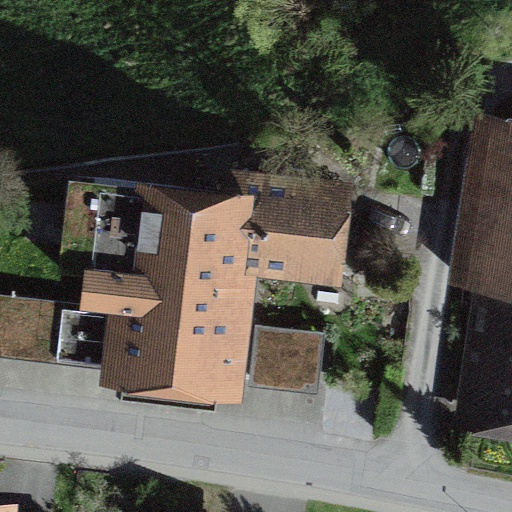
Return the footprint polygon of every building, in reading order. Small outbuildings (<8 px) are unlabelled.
[(511,132),(508,132),(485,281),(500,284),(481,405),(511,410),(511,132)] [(238,194),(234,258),(327,269),(337,186),(240,174),(238,194)] [(132,297),(124,363),(220,374),(234,258),(238,194),(95,177),(91,208),(68,206),(61,261),(89,265),(86,291),(132,297)] [(64,306),(0,299),(0,354),(58,360),(64,306)] [(323,391),(328,335),(255,328),(250,384),(323,391)]
